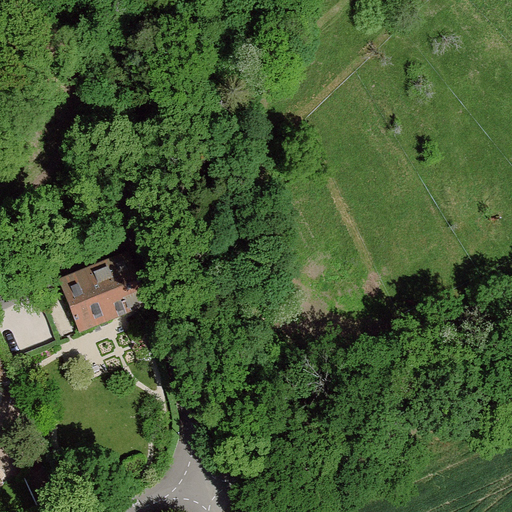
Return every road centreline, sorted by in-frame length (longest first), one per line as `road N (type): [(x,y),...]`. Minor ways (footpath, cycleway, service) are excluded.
road 1 (unclassified): [(196,484),(244,480),(511,382)]
road 2 (residential): [(135,227),(193,426),(196,484)]
road 3 (residential): [(125,0),(135,227)]
road 4 (residential): [(135,227),(0,298)]
